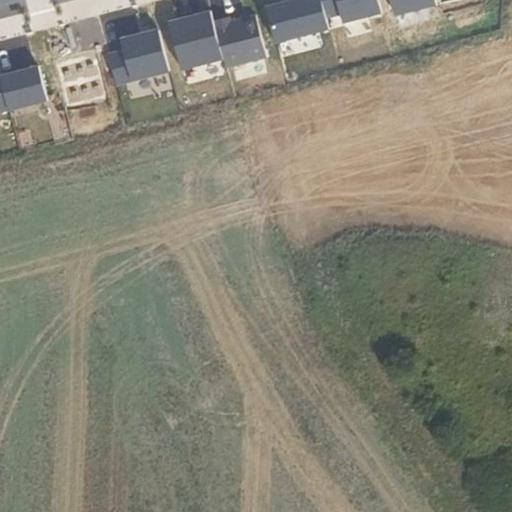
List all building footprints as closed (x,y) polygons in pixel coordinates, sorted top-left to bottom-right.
[(328,21),(322,0),(296,0),(267,8),(276,42),(330,28),(328,21)] [(379,0),(322,0),(328,21),(342,17),(344,23),(383,13),(379,0)] [(437,4),(436,0),(392,0),(396,15),(437,4)] [(214,21),(212,12),(171,22),(184,72),(225,61),(214,21)] [(230,17),(214,21),(225,61),(227,69),(268,58),(257,16),(231,22),(230,17)] [(171,73),(160,31),(122,41),(125,52),(109,56),(117,86),(171,73)] [(108,94),(98,55),(82,59),(81,56),(54,63),(65,105),(108,94)] [(40,67),(1,77),(9,108),(10,112),(49,101),(40,67)] [(0,110),(9,108),(1,77),(1,74),(0,74),(0,110)]
